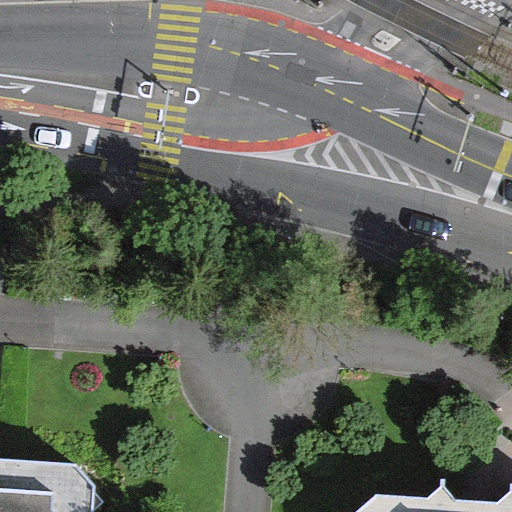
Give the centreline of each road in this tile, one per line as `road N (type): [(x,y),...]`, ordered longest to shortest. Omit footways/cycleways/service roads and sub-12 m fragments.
road 1 (primary): [(0,75),(168,87),(297,119)]
road 2 (primary): [(297,119),(511,209)]
road 3 (residential): [(297,119),(432,0)]
